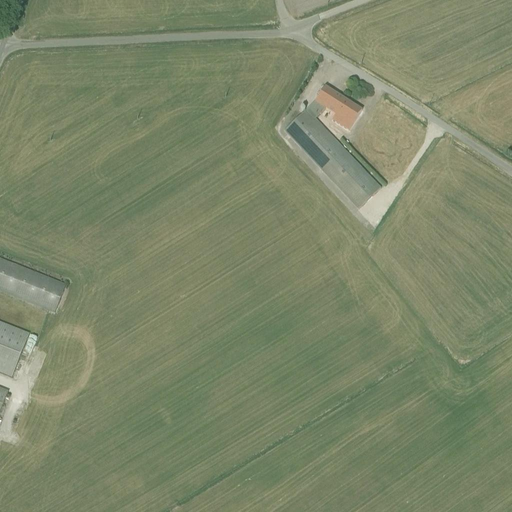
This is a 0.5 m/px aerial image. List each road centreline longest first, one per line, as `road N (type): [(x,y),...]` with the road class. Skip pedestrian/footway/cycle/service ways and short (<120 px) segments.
road 1 (unclassified): [(282,34),(2,41)]
road 2 (unclassified): [(291,35),(511,173)]
